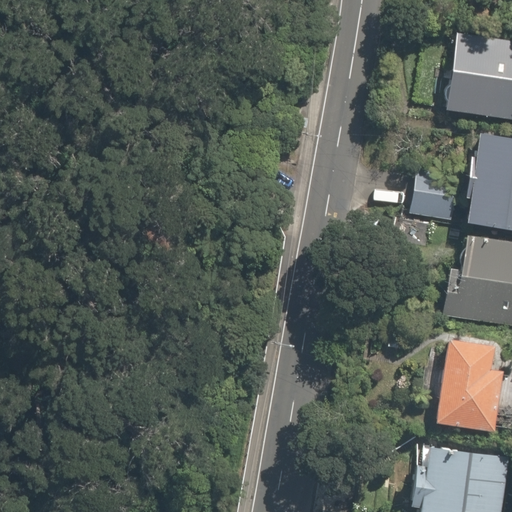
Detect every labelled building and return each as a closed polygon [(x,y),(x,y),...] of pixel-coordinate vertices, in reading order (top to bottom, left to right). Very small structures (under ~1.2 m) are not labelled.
[(463,29),(445,28),(438,109),(511,115),(511,35),(485,33),(484,48),(461,46),(463,29)] [(511,133),(464,125),(455,174),(414,167),(407,207),(511,225),(511,133)] [(511,237),(445,231),(437,313),(511,320),(511,237)] [(483,367),(485,336),(432,332),(426,422),(489,426),(493,368),(483,367)] [(494,511),(503,451),(412,439),(410,460),(397,458),(392,500),(403,501),(401,511),(494,511)]
